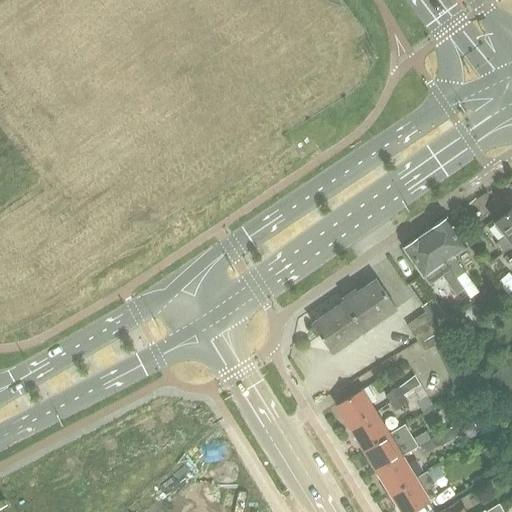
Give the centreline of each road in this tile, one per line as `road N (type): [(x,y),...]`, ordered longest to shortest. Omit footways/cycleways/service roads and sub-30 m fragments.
road 1 (primary): [(491,79),(190,277)]
road 2 (primary): [(215,317),(511,113)]
road 3 (primary): [(0,433),(215,317)]
road 4 (unclassified): [(343,511),(215,317)]
road 5 (primary): [(190,277),(0,393)]
